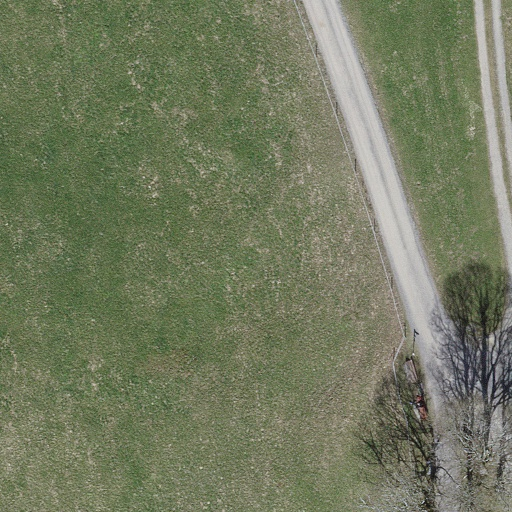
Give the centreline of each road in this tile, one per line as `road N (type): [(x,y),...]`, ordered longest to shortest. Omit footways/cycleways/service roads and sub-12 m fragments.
road 1 (track): [(487,429),(326,0)]
road 2 (track): [(487,429),(507,230),(499,0)]
